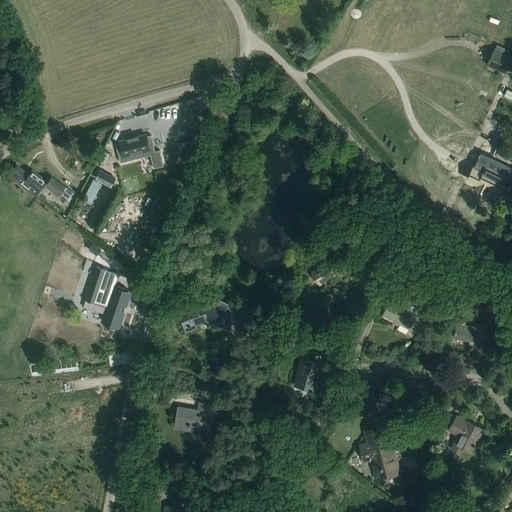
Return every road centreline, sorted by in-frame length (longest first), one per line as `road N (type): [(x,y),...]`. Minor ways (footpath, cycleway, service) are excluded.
road 1 (unclassified): [(105,511),(134,354),(237,74)]
road 2 (unclassified): [(443,224),(360,150),(269,51),(245,37)]
road 3 (unclassified): [(237,74),(62,125),(0,155)]
road 4 (unclassified): [(511,412),(487,379),(348,331)]
